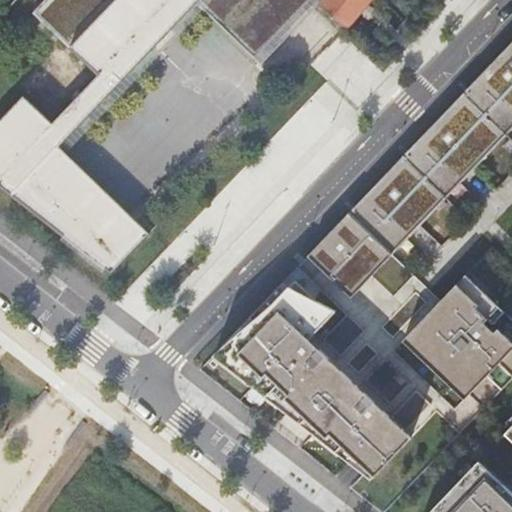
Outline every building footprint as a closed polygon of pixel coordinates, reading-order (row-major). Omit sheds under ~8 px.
[(21,96),(0,118),(0,187),(111,274),(151,232),(61,143),(195,3),(255,60),(310,0),(323,0),(324,1),(320,6),(346,28),(370,0),(43,0),(32,13),(98,75),(52,124),(21,96)] [(511,42),(464,92),(466,94),(463,98),(461,96),(405,155),(407,157),(403,160),(401,158),(355,207),(357,208),(353,212),(351,211),(349,213),(393,254),(416,230),(411,225),(432,201),(438,207),(469,174),(464,168),(486,145),(491,151),(511,129),(511,42)] [(393,254),(349,213),(308,256),(346,292),(378,260),(383,264),(393,254)] [(441,300),(408,335),(470,394),(484,408),(511,379),(511,341),(498,328),(494,332),(484,322),(499,306),(466,275),(441,300)] [(337,311),(284,281),(267,299),(214,355),(231,368),(237,363),(248,373),(243,377),(254,387),(261,380),(271,390),(266,396),(288,413),(314,433),(324,442),(328,438),(338,448),(336,451),(358,468),(372,479),(412,437),(400,425),(359,386),(335,363),(310,339),(337,311)] [(408,335),(403,340),(465,399),(470,394),(408,335)] [(237,363),(231,368),(243,377),(248,373),(237,363)] [(261,380),(254,387),(266,396),(271,390),(261,380)] [(328,438),(324,442),(336,451),(338,448),(328,438)] [(511,511),(511,491),(479,461),(430,511),(511,511)]
